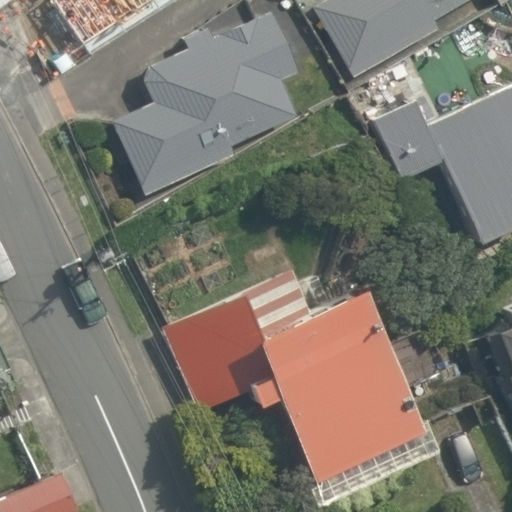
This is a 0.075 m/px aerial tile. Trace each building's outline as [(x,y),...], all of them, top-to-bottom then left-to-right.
[(140,0),(15,0),(56,65),(146,10),(140,0)] [(300,0),(296,4),(347,73),(445,0),(300,0)] [(143,93),(102,111),(142,202),(239,160),(230,138),(290,112),(276,80),(308,66),(281,4),(132,69),(143,93)] [(511,229),(511,63),(369,123),(390,174),(429,157),(467,248),(511,229)] [(404,385),(437,370),(413,317),(380,333),(349,266),(302,287),(288,257),(147,321),(187,408),(254,378),(308,498),(430,443),(404,385)] [(511,307),(469,329),(484,359),(425,388),(438,416),(498,387),(511,417),(511,307)] [(0,370),(0,406),(13,400),(0,370)] [(73,511),(56,468),(0,490),(0,511),(73,511)]
